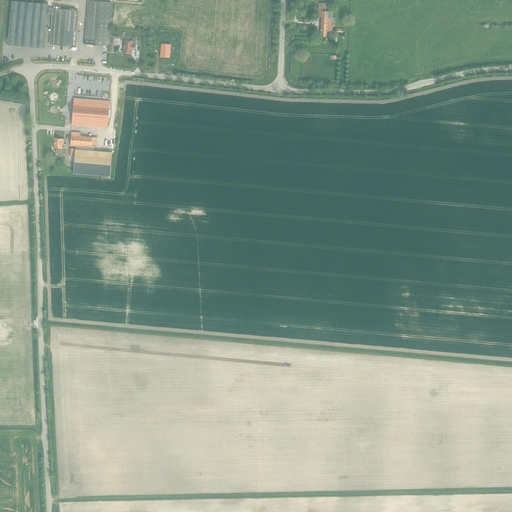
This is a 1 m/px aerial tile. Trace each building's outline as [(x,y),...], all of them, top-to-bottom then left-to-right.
[(111,46),(111,42),(109,42),(113,3),(89,1),(84,44),(111,46)] [(318,17),(321,17),(320,36),(326,37),(327,31),(332,32),(333,11),(325,11),(325,4),(319,4),(318,17)] [(53,14),(50,44),(75,46),(79,11),(53,9),(53,14)] [(135,50),(136,38),(133,38),(132,41),(124,40),(123,53),(132,54),(132,50),(135,50)] [(162,44),(161,56),(165,57),(165,55),(169,56),(170,45),(162,44)] [(74,98),(72,125),(82,126),(107,128),(109,101),(74,98)] [(71,132),(71,135),(70,145),(91,147),(92,145),(97,145),(97,137),(80,136),(80,133),(71,132)] [(54,148),(57,148),(56,152),(61,152),(62,149),(62,143),(64,144),(64,139),(62,138),(54,138),(54,148)] [(75,156),(73,173),(110,176),(112,152),(75,149),(75,156)]
